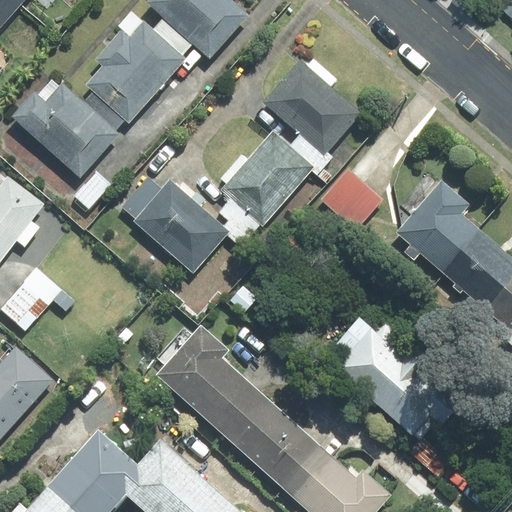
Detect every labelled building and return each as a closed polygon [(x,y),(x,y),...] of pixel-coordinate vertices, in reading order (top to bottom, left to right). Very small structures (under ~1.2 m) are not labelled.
[(0,0),(0,33),(31,0),(0,0)] [(17,125),(78,179),(197,44),(212,57),(253,11),(240,0),(152,0),(149,3),(169,21),(156,36),(133,16),(95,60),(117,80),(92,108),(58,79),(17,125)] [(166,192),(150,179),(124,208),(200,273),(231,237),(245,249),(363,113),(301,60),(264,102),(300,133),(289,147),(271,132),(227,182),(240,193),(218,219),(175,181),(166,192)] [(387,199),(350,167),(320,200),(357,232),(387,199)] [(76,194),(91,208),(112,187),(98,173),(76,194)] [(0,191),(0,269),(5,273),(56,206),(13,174),(0,191)] [(466,207),(432,175),(400,208),(410,218),(395,233),(511,344),(511,263),(460,214),(466,207)] [(329,252),(300,228),(279,254),(308,278),(329,252)] [(75,301),(38,268),(2,307),(27,329),(54,300),(66,311),(75,301)] [(261,298),(244,285),(231,302),(247,315),(261,298)] [(448,430),(471,403),(424,364),(432,353),(388,316),(379,327),(362,312),(338,340),(357,356),(342,373),(419,439),(436,420),(448,430)] [(234,352),(204,325),(162,371),(318,511),(380,511),(393,498),(362,470),(353,480),(223,363),(234,352)] [(0,448),(57,383),(15,347),(0,364),(0,448)] [(25,511),(118,511),(132,496),(149,511),(244,511),(165,442),(146,463),(103,425),(25,511)]
